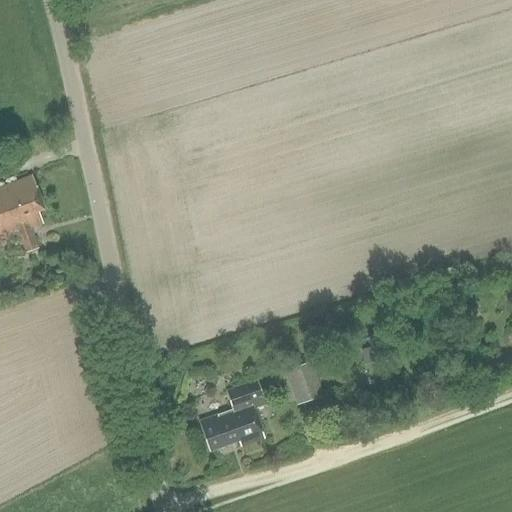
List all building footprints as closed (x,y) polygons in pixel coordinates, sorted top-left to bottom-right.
[(39,212),(46,209),(34,174),(0,185),(0,236),(19,230),(27,251),(38,248),(31,227),(43,222),(39,212)] [(477,310),(471,312),(474,318),(480,316),(477,310)] [(385,359),(379,334),(369,336),(372,347),(362,350),(365,364),(385,359)] [(324,396),(312,361),(285,370),(298,405),(324,396)] [(256,410),(268,406),(259,381),(227,392),(234,411),(201,423),(211,452),(240,441),(242,447),(266,438),(256,410)]
